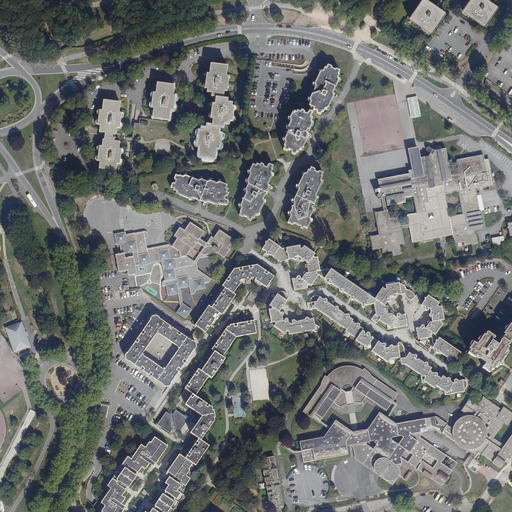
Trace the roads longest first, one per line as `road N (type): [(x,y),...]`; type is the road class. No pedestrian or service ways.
road 1 (residential): [(254,27),(355,46),(449,99)]
road 2 (residential): [(119,62),(254,27)]
road 3 (residential): [(79,350),(79,285),(59,229)]
road 4 (residential): [(113,367),(158,394),(145,416),(109,391)]
road 5 (residential): [(59,229),(38,168),(38,111)]
road 6 (residential): [(44,511),(72,455),(67,399)]
